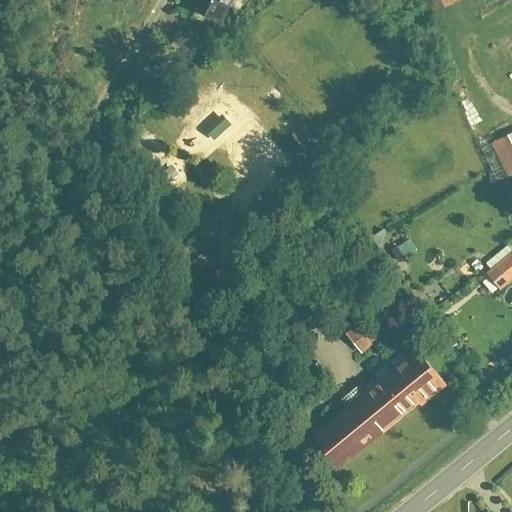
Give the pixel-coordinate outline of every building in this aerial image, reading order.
[(200,0),(195,9),(224,23),(235,0),(200,0)] [(416,0),(424,14),(449,0),(416,0)] [(511,43),(481,66),(511,107),(511,43)] [(511,141),(494,150),(511,187),(511,141)] [(511,248),(486,269),(505,293),(511,286),(511,248)] [(192,300),(216,323),(239,299),(215,276),(192,300)] [(367,322),(351,337),(366,354),(383,339),(367,322)] [(318,441),(344,472),(448,387),(423,356),(318,441)]
